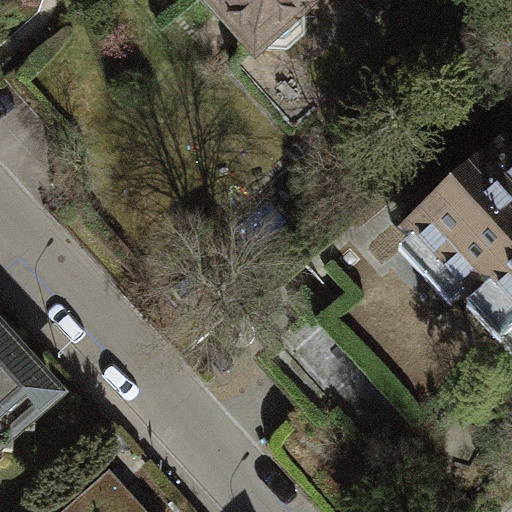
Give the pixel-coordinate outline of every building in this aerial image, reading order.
[(214,0),(258,48),(289,46),(304,33),(302,7),(309,0),(354,0),(371,19),(391,0),(214,0)] [(511,157),(499,144),(406,228),(470,299),(464,304),(511,355),(511,157)] [(211,223),(190,242),(222,278),(243,259),(211,223)] [(0,452),(12,453),(11,431),(35,432),(34,410),(53,393),(0,335),(0,452)] [(139,511),(110,478),(73,511),(139,511)]
